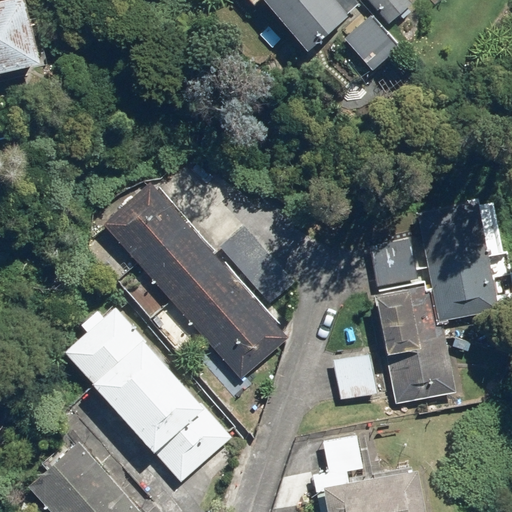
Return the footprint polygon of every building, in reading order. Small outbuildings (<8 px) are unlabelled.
[(29,0),(0,0),(0,67),(45,55),(29,0)] [(272,0),(313,46),(366,0),(365,0),(272,0)] [(414,0),(373,0),(391,20),(414,0)] [(349,35),(376,66),(403,43),(376,11),(349,35)] [(160,175),(107,218),(241,379),(294,336),(269,306),(299,281),(250,222),(220,246),(160,175)] [(482,196),(422,208),(436,282),(443,320),(503,309),(482,196)] [(410,236),(374,243),(381,280),(417,273),(410,236)] [(443,320),(436,282),(380,292),(401,399),(456,389),(443,320)] [(144,334),(118,304),(108,313),(101,306),(86,319),(92,327),(69,346),(184,478),(234,435),(207,404),(211,401),(149,330),(144,334)] [(374,351),(336,357),(337,363),(322,365),(325,381),(339,378),(342,397),(380,391),(374,351)] [(361,429),(325,436),(331,468),(314,471),(318,489),(328,487),(333,511),(431,511),(422,463),(353,476),(351,467),(368,464),(361,429)] [(88,433),(33,477),(61,511),(144,511),(149,508),(88,433)]
